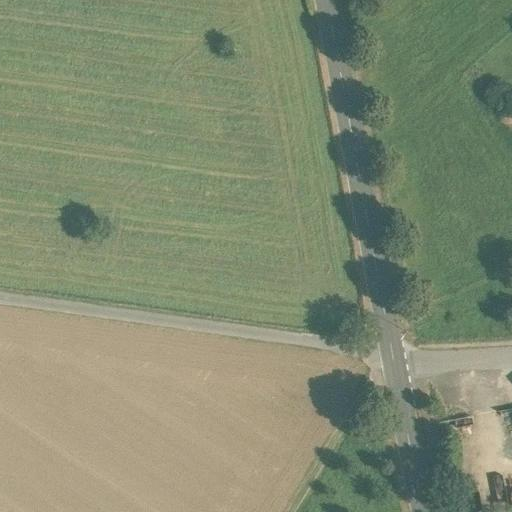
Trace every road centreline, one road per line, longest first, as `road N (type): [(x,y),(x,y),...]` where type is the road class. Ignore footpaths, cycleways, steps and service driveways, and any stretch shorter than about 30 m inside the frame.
road 1 (track): [(0,302),(391,354)]
road 2 (tertiary): [(393,371),(324,0)]
road 3 (track): [(395,381),(371,385),(292,511)]
road 4 (tertiary): [(423,511),(393,371)]
